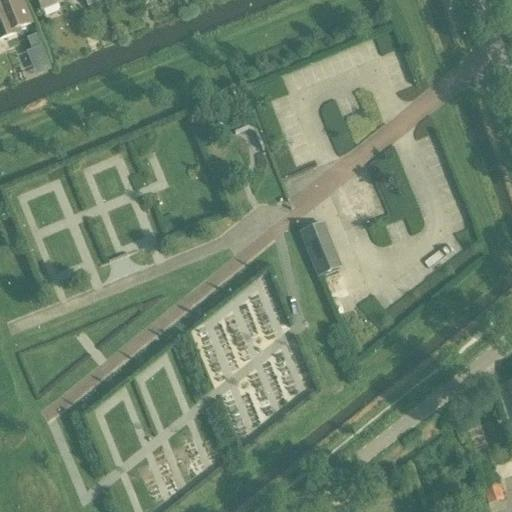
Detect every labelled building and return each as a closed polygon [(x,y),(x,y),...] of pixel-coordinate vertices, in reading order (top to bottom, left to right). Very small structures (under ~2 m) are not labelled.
[(0,0),(0,31),(3,37),(30,26),(21,4),(8,9),(4,0),(0,0)] [(83,0),(87,9),(101,3),(99,0),(35,0),(40,11),(68,0),(83,0)] [(20,41),(34,77),(49,71),(34,35),(20,41)] [(305,249),(328,239),(322,224),(302,232),(299,233),(305,249)] [(328,239),(305,249),(306,250),(317,279),(340,270),(328,241),(329,241),(328,239)] [(487,506),(503,501),(491,465),(476,470),(487,506)]
